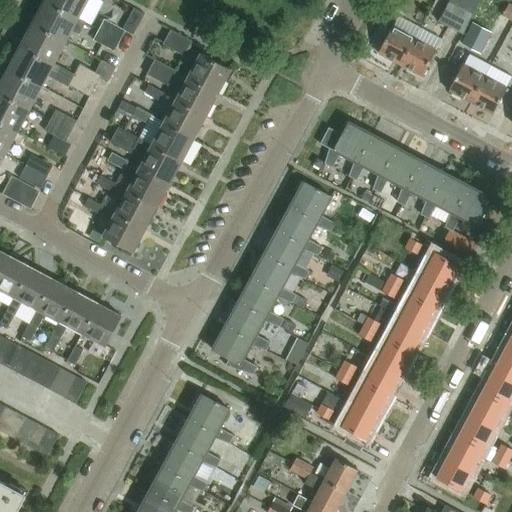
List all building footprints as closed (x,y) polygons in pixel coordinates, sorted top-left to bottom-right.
[(46,0),(45,2),(85,24),(86,23),(80,19),(90,0),(46,0)] [(449,0),(438,22),(462,35),(480,0),(449,0)] [(79,35),(85,24),(45,2),(33,25),(67,43),(73,32),(79,35)] [(140,32),(148,9),(138,5),(130,28),(140,32)] [(100,32),(120,43),(126,32),(105,21),(100,32)] [(481,55),(491,32),(472,23),(461,46),(481,55)] [(55,66),(67,43),(33,25),(21,47),(55,66)] [(401,66),(415,39),(393,28),(379,54),(401,66)] [(184,57),(188,49),(192,42),(171,31),(163,45),(184,57)] [(114,53),(120,43),(100,32),(94,42),(114,53)] [(418,34),(415,39),(401,66),(423,77),(440,45),(418,34)] [(43,89),(55,66),(21,47),(8,70),(43,89)] [(189,79),(219,95),(232,72),(202,55),(189,79)] [(169,87),(177,72),(161,64),(156,61),(148,75),(169,87)] [(472,103),(485,77),(463,65),(449,91),(472,103)] [(76,77),(96,88),(102,77),(81,66),(76,77)] [(0,94),(30,111),(43,89),(8,70),(0,85),(0,94)] [(90,98),(96,88),(76,77),(70,87),(90,98)] [(494,115),(508,88),(485,77),(472,103),(494,115)] [(207,118),(219,95),(189,79),(177,101),(207,118)] [(161,102),(165,94),(149,86),(145,94),(161,102)] [(0,124),(18,134),(30,111),(0,94),(0,124)] [(195,140),(207,118),(177,101),(165,124),(195,140)] [(148,125),(153,117),(137,109),(133,117),(148,125)] [(51,122),(72,133),(77,123),(57,112),(51,122)] [(66,144),(72,133),(51,122),(45,133),(66,144)] [(329,128),(321,144),(330,149),(325,164),(334,168),(341,154),(357,162),(361,165),(376,138),(349,123),(343,135),(329,128)] [(0,153),(6,157),(18,134),(0,124),(0,153)] [(183,163),(195,140),(165,124),(153,146),(141,139),(140,140),(183,163)] [(183,163),(140,140),(119,128),(111,142),(131,154),(134,149),(147,157),(140,169),(171,186),(183,163)] [(357,162),(350,177),(358,181),(365,167),(379,174),(383,177),(398,149),(376,138),(361,165),(357,162)] [(379,174),(373,189),(380,193),(388,179),(403,187),(407,190),(422,162),(398,149),(383,177),(379,174)] [(124,170),(128,162),(113,154),(109,162),(124,170)] [(26,168),(47,179),(53,168),(32,157),(26,168)] [(321,169),(324,162),(318,159),(314,165),(321,169)] [(403,187),(397,202),(405,206),(412,192),(427,200),(431,202),(446,175),(422,162),(407,190),(403,187)] [(41,191),(47,179),(26,168),(20,180),(41,191)] [(159,208),(171,186),(140,169),(128,192),(159,208)] [(96,174),(93,181),(97,184),(101,177),(96,174)] [(427,200),(421,215),(429,219),(436,205),(452,213),(456,215),(471,188),(446,175),(431,202),(427,200)] [(112,192),(116,185),(101,177),(97,184),(112,192)] [(305,183),(292,208),(319,222),(317,227),(332,232),(336,224),(323,217),(333,198),(305,183)] [(452,213),(445,227),(453,231),(460,218),(480,228),(494,201),(471,188),(456,215),(452,213)] [(146,231),(159,208),(128,192),(116,214),(146,231)] [(365,192),(362,199),(368,203),(372,196),(365,192)] [(100,215),(104,208),(89,200),(85,208),(100,215)] [(292,208),(279,232),(307,246),(304,251),(319,256),(323,248),(309,241),(317,227),(319,222),(292,208)] [(363,209),(359,215),(369,222),(373,215),(363,209)] [(134,254),(146,231),(116,214),(103,238),(134,254)] [(279,232),(266,255),(294,270),(291,274),(306,280),(310,273),(296,265),(304,251),(307,246),(279,232)] [(411,240),(406,248),(419,255),(424,247),(411,240)] [(327,249),(322,257),(331,262),(336,254),(327,249)] [(0,272),(9,256),(0,251),(0,272)] [(436,253),(424,275),(448,288),(460,266),(436,253)] [(283,290),(291,274),(294,270),(266,255),(253,280),(280,294),(278,299),(293,304),(297,297),(283,290)] [(9,311),(31,268),(9,256),(0,272),(0,293),(1,291),(14,298),(8,310),(9,311)] [(333,265),(327,277),(338,283),(344,271),(333,265)] [(31,323),(53,280),(31,268),(9,311),(0,326),(9,330),(17,315),(16,315),(23,303),(37,310),(30,322),(31,323)] [(388,283),(402,291),(407,282),(392,275),(388,283)] [(424,275),(413,297),(437,309),(448,288),(424,275)] [(54,335),(76,292),(53,280),(31,323),(23,338),(31,342),(39,327),(46,315),(60,322),(53,334),(54,335)] [(253,280),(241,303),(268,317),(265,322),(280,327),(284,321),(270,313),(278,299),(280,294),(253,280)] [(397,299),(402,291),(388,283),(383,292),(397,299)] [(83,335),(99,304),(76,292),(54,335),(46,350),(54,354),(62,339),(69,327),(83,335)] [(297,297),(293,304),(303,309),(307,303),(297,297)] [(413,297),(401,318),(425,331),(437,309),(413,297)] [(241,303),(228,327),(255,342),(252,346),(267,351),(271,344),(257,337),(265,322),(268,317),(241,303)] [(99,304),(83,335),(107,347),(123,317),(99,304)] [(360,314),(356,323),(363,326),(368,318),(360,314)] [(368,318),(363,326),(378,334),(382,325),(368,318)] [(401,318),(389,340),(413,353),(425,331),(401,318)] [(284,321),(280,327),(292,334),(296,327),(284,321)] [(373,342),(378,334),(363,326),(359,335),(373,342)] [(228,327),(214,352),(230,361),(227,366),(255,375),(258,368),(244,361),(252,346),(255,342),(228,327)] [(4,338),(0,344),(0,363),(2,365),(14,344),(4,338)] [(389,340),(378,362),(402,375),(413,353),(389,340)] [(24,349),(14,344),(2,365),(13,370),(24,349)] [(77,366),(85,351),(77,347),(69,362),(77,366)] [(511,350),(506,347),(495,369),(511,378),(511,350)] [(23,376),(34,354),(24,349),(13,370),(23,376)] [(34,382),(45,360),(34,354),(23,376),(34,382)] [(45,388),(56,366),(45,360),(34,382),(45,388)] [(356,379),(361,369),(347,362),(342,371),(356,379)] [(378,362),(366,384),(390,396),(402,375),(378,362)] [(55,393),(67,372),(56,366),(45,388),(55,393)] [(356,379),(342,371),(336,368),(332,377),(352,387),(356,379)] [(511,378),(495,369),(483,391),(507,403),(511,394),(511,378)] [(65,399),(77,377),(67,372),(55,393),(65,399)] [(76,405),(88,383),(77,377),(65,399),(76,405)] [(366,384),(354,405),(378,418),(390,396),(366,384)] [(483,391),(472,412),(496,425),(507,403),(483,391)] [(313,406),(292,394),(285,408),(306,419),(313,406)] [(203,395),(190,419),(217,434),(214,439),(231,445),(235,438),(219,430),(230,410),(203,395)] [(322,404),(317,413),(343,427),(367,440),(378,418),(354,405),(348,418),(322,404)] [(17,414),(6,408),(0,419),(0,431),(6,435),(17,414)] [(472,412),(460,434),(484,447),(496,425),(472,412)] [(28,419),(17,414),(6,435),(16,440),(28,419)] [(38,425),(28,419),(16,440),(27,446),(38,425)] [(206,454),(214,439),(217,434),(190,419),(177,443),(204,458),(201,463),(217,470),(218,469),(228,475),(234,465),(223,458),(221,461),(206,454)] [(49,430),(38,425),(27,446),(37,452),(49,430)] [(60,436),(49,430),(37,452),(48,457),(60,436)] [(460,434),(448,456),(472,469),(479,455),(484,447),(460,434)] [(177,443),(164,467),(191,482),(188,487),(204,493),(208,486),(193,478),(201,463),(204,458),(177,443)] [(511,456),(511,450),(501,445),(497,453),(510,460),(511,456)] [(484,447),(479,455),(492,462),(497,453),(484,447)] [(497,453),(492,462),(505,469),(510,460),(497,453)] [(448,456),(437,478),(461,490),(472,469),(448,456)] [(299,475),(305,463),(297,458),(290,470),(299,475)] [(325,481),(346,492),(358,470),(337,459),(325,481)] [(308,479),(311,473),(314,468),(305,463),(299,475),(308,479)] [(164,467),(151,491),(179,506),(176,511),(178,511),(193,511),(195,510),(180,502),(188,487),(191,482),(164,467)] [(335,511),(346,492),(325,481),(311,473),(308,479),(305,484),(319,492),(313,503),(330,511),(335,511)] [(0,511),(19,511),(28,496),(0,481),(0,511)] [(477,488),(472,498),(487,506),(492,496),(477,488)] [(151,491),(140,511),(175,511),(176,511),(179,506),(151,491)] [(330,511),(313,503),(299,495),(293,506),(305,511),(330,511)] [(279,511),(282,507),(273,502),(268,511),(279,511)]
